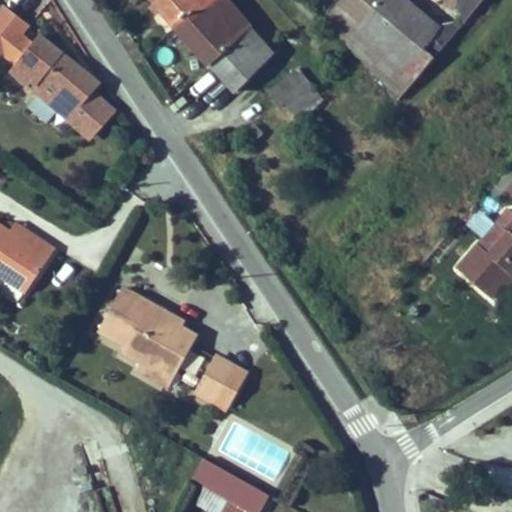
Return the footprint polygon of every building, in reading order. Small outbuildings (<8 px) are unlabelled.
[(160,17),(147,0),(138,0),(134,4),(150,24),(160,17)] [(147,0),(160,17),(180,0),(147,0)] [(180,0),(160,17),(180,40),(201,25),(207,32),(226,14),(239,3),(236,0),(180,0)] [(394,0),(359,0),(329,37),(402,113),(420,92),(409,84),(444,42),(394,0)] [(460,0),(452,11),(468,22),(484,0),(460,0)] [(0,7),(0,50),(8,42),(15,33),(22,25),(1,6),(0,7)] [(180,40),(224,90),(261,58),(226,14),(207,32),(201,25),(180,40)] [(19,51),(26,43),(15,33),(8,42),(19,51)] [(9,63),(1,72),(57,122),(78,140),(85,133),(90,137),(109,114),(85,93),(82,97),(68,85),(77,75),(33,35),(26,43),(19,51),(9,63)] [(278,77),(261,58),(224,90),(234,101),(240,108),(278,77)] [(68,85),(82,97),(85,93),(90,87),(77,75),(68,85)] [(294,119),(306,133),(318,123),(293,93),(276,108),(290,124),(294,119)] [(291,142),(278,127),(271,133),(284,148),(291,142)] [(266,150),(258,140),(247,150),(255,159),(266,150)] [(3,236),(44,261),(50,252),(9,226),(3,236)] [(0,285),(21,298),(44,261),(3,236),(0,233),(0,285)] [(511,236),(492,262),(511,279),(511,236)] [(453,284),(487,312),(506,287),(511,291),(511,279),(492,262),(487,268),(474,258),(453,284)] [(92,335),(118,351),(115,356),(133,367),(151,378),(154,371),(169,380),(189,344),(174,335),(158,325),(161,318),(116,292),(92,335)] [(161,318),(158,325),(174,335),(178,328),(161,318)] [(187,397),(206,409),(226,374),(208,363),(187,397)] [(151,378),(133,367),(129,374),(161,393),(169,380),(154,371),(151,378)] [(240,382),(226,374),(206,409),(219,417),(240,382)] [(196,465),(183,487),(225,511),(256,511),(262,503),(196,465)] [(183,511),(225,511),(183,487),(173,506),(183,511)]
